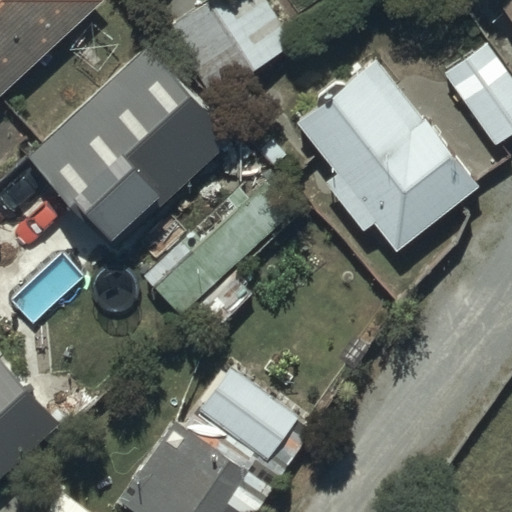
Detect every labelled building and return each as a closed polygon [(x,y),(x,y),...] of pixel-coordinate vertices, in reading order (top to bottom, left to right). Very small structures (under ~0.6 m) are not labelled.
[(0,0),(0,86),(95,0),(0,0)] [(271,0),(186,0),(163,13),(210,92),(296,42),(271,0)] [(443,63),(493,138),(511,125),(511,69),(488,33),(443,63)] [(148,35),(26,146),(111,242),(235,133),(148,35)] [(335,163),(323,172),(363,221),(374,213),(396,240),(479,174),(424,106),(421,108),(372,48),(293,111),(335,163)] [(239,181),(143,268),(180,309),(293,206),(263,172),(246,188),(239,181)] [(0,469),(58,416),(0,352),(0,469)] [(223,511),(234,495),(231,493),(247,467),(270,481),(310,415),(224,362),(187,420),(171,410),(125,483),(148,498),(139,511),(223,511)] [(99,511),(58,482),(35,511),(99,511)]
